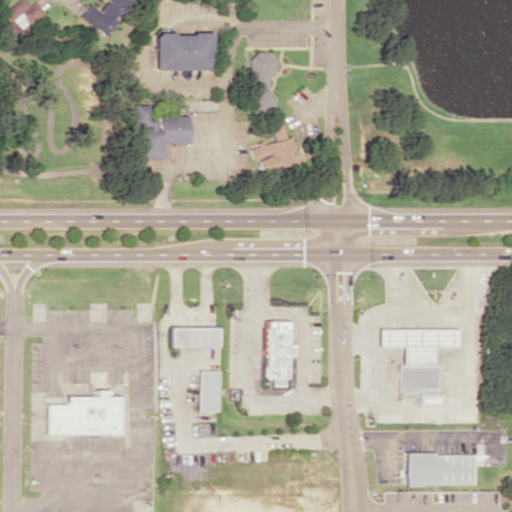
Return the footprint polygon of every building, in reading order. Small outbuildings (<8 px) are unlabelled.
[(15,0),(0,13),(0,24),(11,38),(42,11),(32,0),(27,5),(22,0),(15,0)] [(84,3),(75,18),(103,36),(113,20),(112,20),(123,0),(102,0),(96,10),(84,3)] [(152,36),(158,31),(170,31),(173,34),(186,34),(189,31),(207,31),(208,68),(152,68),(152,36)] [(247,57),(247,105),(254,113),(266,113),(273,106),(273,96),(265,89),(266,75),(273,68),(273,58),(267,51),(255,51),(247,57)] [(130,103),(145,103),(145,119),(152,119),(152,127),(155,127),(155,116),(184,116),(184,142),(157,142),(158,156),(130,156),(130,127),(146,127),(146,125),(130,125),(130,103)] [(246,148),(271,140),(266,124),(277,121),(282,137),(287,135),(295,160),(258,170),(255,160),(260,158),(259,156),(249,158),(246,148)] [(261,320),(283,320),(283,343),(289,343),(289,355),(283,355),(283,377),(282,377),(282,386),(269,386),(269,377),(262,377),(261,320)] [(167,327),(213,327),(213,346),(167,346),(167,327)] [(373,328),(450,328),(450,346),(427,346),(427,363),(431,363),(431,393),(436,393),(437,405),(414,404),(414,391),(392,391),(392,363),(397,362),(397,345),(373,345),(373,328)] [(194,370),(213,369),(214,410),(194,410),(194,370)] [(42,402),(63,402),(63,395),(116,394),(117,432),(42,432),(42,402)] [(400,451),(400,484),(466,484),(466,451),(400,451)]
